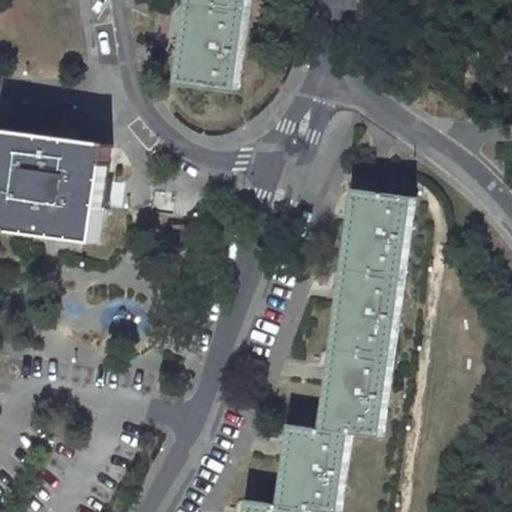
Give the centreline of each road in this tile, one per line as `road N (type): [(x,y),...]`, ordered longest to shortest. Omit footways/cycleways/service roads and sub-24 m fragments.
road 1 (residential): [(286,173),(201,418),(152,511)]
road 2 (residential): [(119,0),(134,86),(163,131),(205,154),(286,173)]
road 3 (residential): [(412,132),(511,213)]
